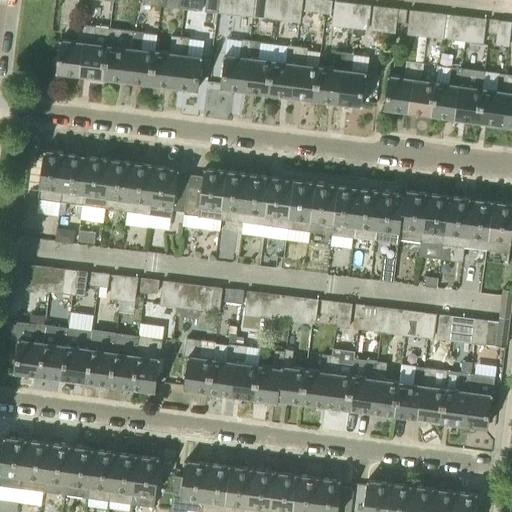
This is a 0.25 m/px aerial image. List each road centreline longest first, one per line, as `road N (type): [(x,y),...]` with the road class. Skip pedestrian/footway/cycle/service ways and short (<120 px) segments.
road 1 (residential): [(511,167),(0,108)]
road 2 (residential): [(486,465),(0,400)]
